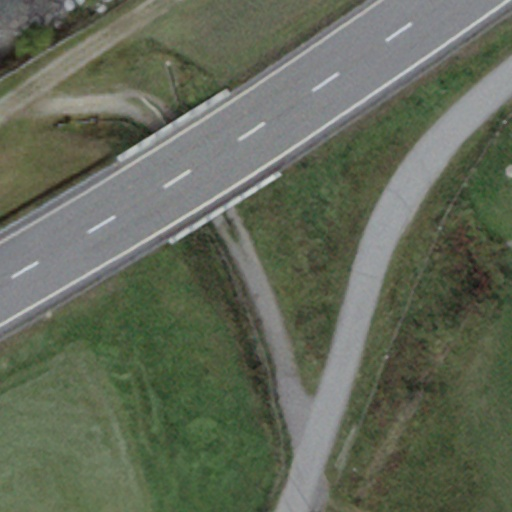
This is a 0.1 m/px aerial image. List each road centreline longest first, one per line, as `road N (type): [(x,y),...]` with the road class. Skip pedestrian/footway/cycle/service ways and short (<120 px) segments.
road 1 (primary): [(439,0),(275,115),(0,286)]
road 2 (track): [(511,76),(433,149),(394,209),(310,456)]
road 3 (track): [(13,102),(165,0)]
